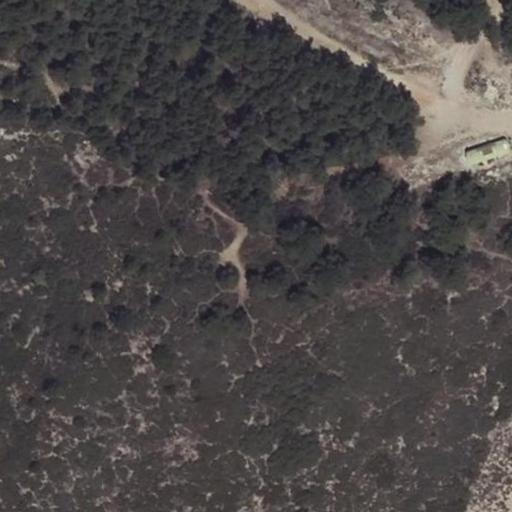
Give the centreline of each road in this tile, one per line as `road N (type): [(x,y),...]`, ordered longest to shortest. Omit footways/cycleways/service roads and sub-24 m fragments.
road 1 (track): [(306,0),(494,124)]
road 2 (track): [(494,124),(502,0)]
